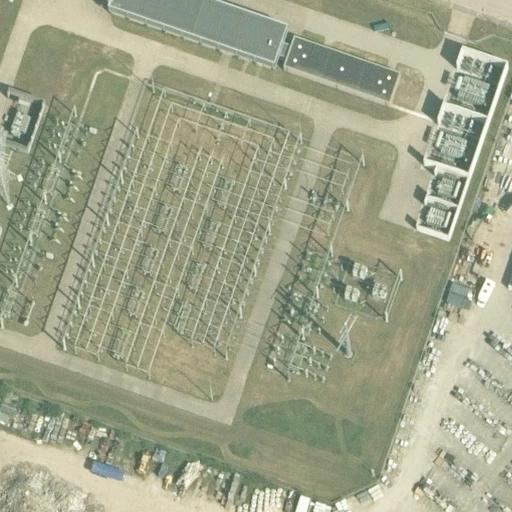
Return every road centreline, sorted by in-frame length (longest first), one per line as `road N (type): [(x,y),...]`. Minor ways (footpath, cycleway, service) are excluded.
road 1 (track): [(375,511),(402,494),(511,241)]
road 2 (unknown): [(447,73),(212,0)]
road 3 (track): [(0,442),(225,511)]
